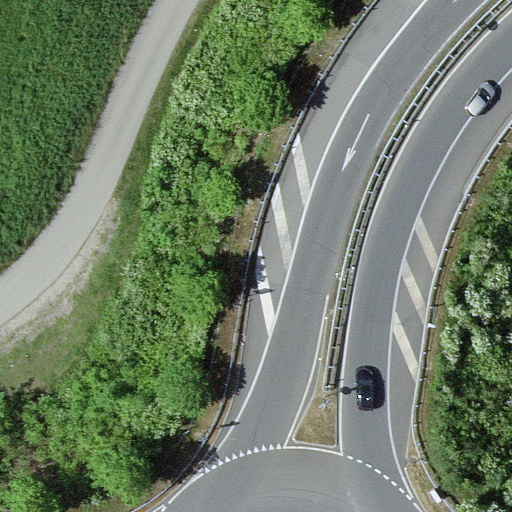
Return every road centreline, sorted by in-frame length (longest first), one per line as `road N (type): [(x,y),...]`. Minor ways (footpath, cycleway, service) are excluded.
road 1 (motorway): [(457,0),(397,71),(346,162),(289,366),(222,511)]
road 2 (motorway): [(373,511),(366,382),(391,227),(437,128),(511,40)]
road 3 (secondary): [(352,511),(283,495),(230,511)]
